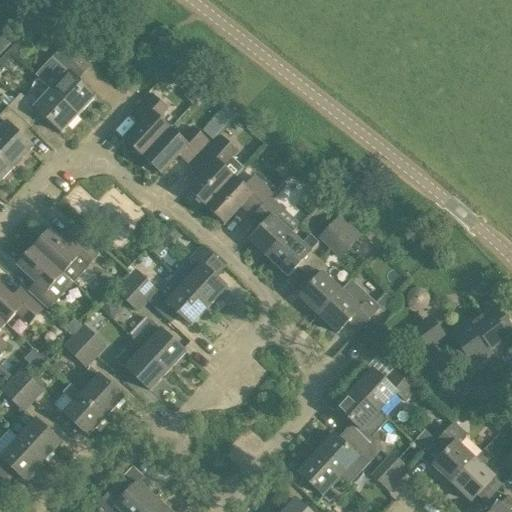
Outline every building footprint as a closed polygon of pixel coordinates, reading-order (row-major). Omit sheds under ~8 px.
[(0,36),(0,52),(10,43),(2,34),(0,36)] [(90,67),(65,45),(35,77),(50,91),(78,117),(95,98),(77,82),(90,67)] [(180,76),(172,69),(171,70),(164,78),(171,85),(180,76)] [(61,135),(78,117),(50,91),(39,102),(30,93),(25,99),(20,95),(9,107),(31,127),(41,116),(61,135)] [(126,142),(142,157),(168,129),(158,120),(166,111),(151,97),(134,115),(143,123),(126,142)] [(21,138),(31,127),(9,107),(0,116),(0,120),(4,124),(0,129),(0,159),(12,171),(33,149),(21,138)] [(180,141),(168,129),(142,157),(161,175),(179,157),(187,165),(207,143),(192,129),(180,141)] [(188,191),(206,208),(233,179),(232,179),(242,169),(232,160),(238,154),(220,136),(201,157),(201,158),(191,169),(200,177),(188,191)] [(0,183),(12,171),(0,159),(0,183)] [(249,220),(250,221),(270,199),(270,198),(273,195),(254,178),(243,189),(233,179),(206,208),(224,225),(241,207),(252,217),(249,220)] [(270,199),(250,221),(260,230),(249,242),(267,260),(291,234),(281,225),(289,216),(270,199)] [(319,240),(329,250),(350,228),(340,218),(319,240)] [(361,238),(350,228),(329,250),(340,260),(361,238)] [(179,234),(174,229),(167,236),(159,244),(164,249),(172,241),(179,234)] [(50,232),(34,249),(73,285),(89,267),(88,266),(96,257),(77,239),(68,249),(50,232)] [(301,244),(291,234),(267,260),(287,278),(310,252),(318,244),(309,236),(301,244)] [(202,248),(192,258),(175,276),(184,284),(183,285),(208,308),(226,289),(215,278),(224,268),(202,248)] [(56,303),(73,285),(34,249),(17,267),(36,284),(27,293),(46,310),(54,302),(56,303)] [(135,271),(125,282),(148,304),(158,293),(135,271)] [(298,298),(317,316),(341,292),(321,273),(298,298)] [(175,276),(166,285),(176,293),(165,304),(190,327),(208,308),(183,285),(184,284),(175,276)] [(341,292),(317,316),(336,334),(347,323),(357,332),(378,310),(382,313),(395,299),(388,292),(376,305),(350,281),(341,292)] [(138,315),(148,304),(125,282),(114,294),(138,315)] [(0,287),(0,320),(6,325),(16,314),(28,325),(42,310),(21,290),(12,299),(0,287)] [(471,325),(469,322),(450,336),(473,367),(491,354),(489,351),(511,333),(511,330),(495,308),(471,325)] [(443,337),(429,318),(405,336),(420,355),(443,337)] [(142,349),(168,373),(185,354),(149,321),(132,340),(142,349)] [(83,327),(74,337),(96,359),(106,348),(83,327)] [(86,370),(96,359),(74,337),(63,349),(86,370)] [(150,392),(168,373),(142,349),(132,360),(124,353),(116,361),(124,369),(150,392)] [(81,378),(89,385),(81,394),(106,417),(123,399),(98,376),(90,369),(81,378)] [(371,370),(353,389),(379,413),(396,394),(405,402),(414,391),(392,371),(383,381),(371,370)] [(20,371),(11,381),(34,403),(44,392),(20,371)] [(0,392),(23,414),(34,403),(11,381),(0,392)] [(106,417),(81,394),(80,395),(70,385),(63,394),(72,403),(62,414),(87,437),(106,417)] [(388,421),(379,413),(353,389),(335,408),(370,440),(388,421)] [(469,405),(462,413),(468,419),(475,410),(469,405)] [(25,414),(9,431),(43,461),(60,443),(35,420),(33,422),(25,414)] [(465,450),(464,433),(463,432),(464,432),(464,415),(459,416),(453,423),(433,445),(444,455),(432,467),(451,484),(475,460),(465,450)] [(15,492),(24,481),(43,461),(9,431),(8,432),(17,439),(0,457),(0,478),(2,481),(15,492)] [(332,435),(315,453),(340,477),(349,485),(366,466),(332,435)] [(485,449),(475,460),(451,484),(471,502),(477,496),(486,504),(503,485),(483,467),(493,457),(485,449)] [(386,451),(376,462),(398,482),(408,472),(386,451)] [(336,495),(329,489),(340,477),(315,453),(297,473),(322,496),(329,503),(336,495)] [(511,454),(502,465),(511,474),(511,454)] [(389,492),(398,482),(376,462),(367,472),(389,492)] [(111,511),(115,508),(118,511),(145,511),(157,500),(138,482),(127,494),(116,485),(96,507),(101,511),(111,511)] [(509,511),(511,508),(511,501),(507,497),(500,505),(500,504),(492,511),(509,511)] [(307,511),(294,499),(281,511),(307,511)] [(170,511),(157,500),(145,511),(170,511)] [(379,511),(378,511),(398,511),(393,503),(379,511)]
